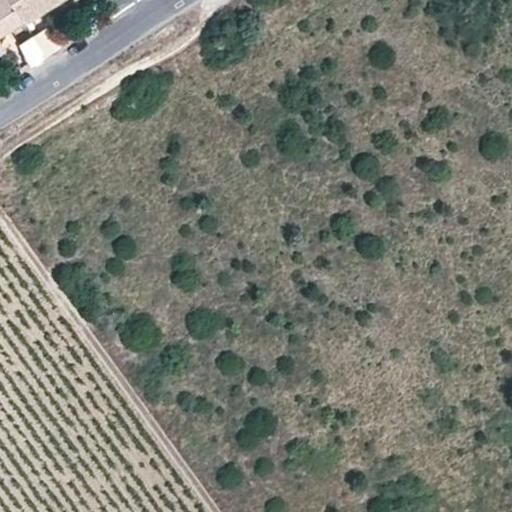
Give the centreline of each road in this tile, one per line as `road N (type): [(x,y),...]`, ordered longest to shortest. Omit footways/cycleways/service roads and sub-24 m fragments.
road 1 (track): [(216,511),(0,216)]
road 2 (track): [(213,0),(202,28),(7,150),(0,164)]
road 3 (residential): [(0,111),(150,15)]
